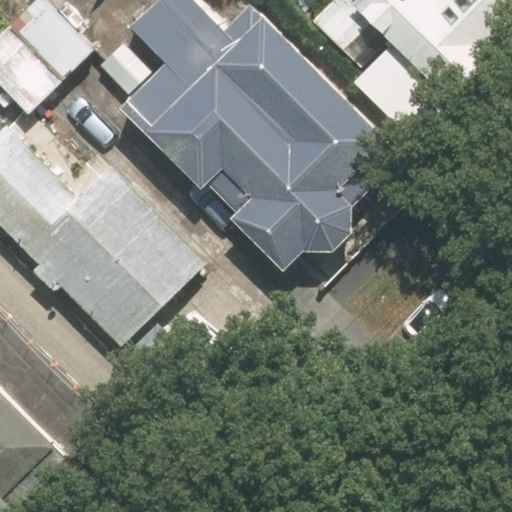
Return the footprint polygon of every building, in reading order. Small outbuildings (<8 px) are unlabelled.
[(92,47),(49,0),(26,0),(0,24),(0,101),(14,117),(92,47)] [(130,95),(117,108),(195,186),(205,176),(236,207),(226,217),(279,270),(310,240),(326,256),(359,224),(345,209),(401,153),(248,0),(242,0),(221,21),(199,0),(159,0),(97,62),(130,95)] [(357,58),(383,31),(394,42),(352,85),(414,144),(511,40),(511,0),(332,0),(316,18),(357,58)] [(8,122),(0,129),(0,222),(35,259),(27,267),(53,294),(62,286),(121,346),(210,260),(106,153),(90,169),(52,130),(34,148),(8,122)] [(19,511),(14,507),(69,455),(0,383),(0,511),(19,511)]
